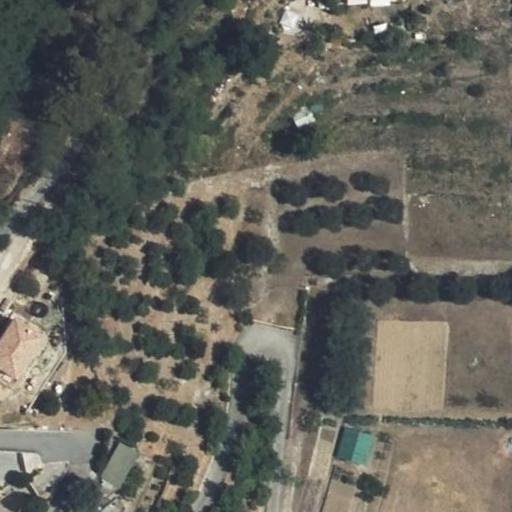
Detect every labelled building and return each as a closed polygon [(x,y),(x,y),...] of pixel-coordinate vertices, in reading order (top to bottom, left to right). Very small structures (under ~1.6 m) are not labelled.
[(302,3),(302,16),(313,15),(313,3),(302,3)] [(0,335),(0,370),(16,382),(48,336),(15,314),(0,335)] [(365,464),(374,435),(346,427),(338,456),(365,464)] [(118,451),(129,462),(136,449),(122,443),(118,451)] [(129,462),(118,451),(103,480),(116,486),(129,462)]
